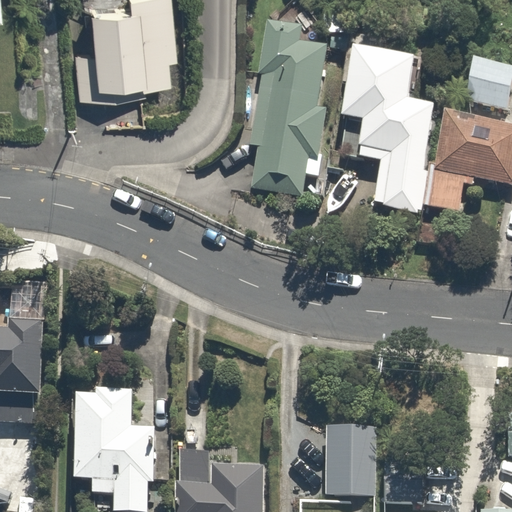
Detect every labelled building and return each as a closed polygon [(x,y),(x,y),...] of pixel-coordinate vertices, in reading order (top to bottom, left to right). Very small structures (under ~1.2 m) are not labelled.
[(88,54),(72,55),(76,99),(141,93),(140,85),(165,83),(163,59),(172,58),(166,0),(122,0),(123,6),(84,9),(88,54)] [(276,27),(251,151),(261,153),(254,192),(307,203),(314,164),(326,167),(337,114),(325,111),(337,53),(309,47),(311,34),(276,27)] [(358,56),(339,158),(385,167),(378,203),(418,210),(437,109),(421,106),(428,69),(358,56)] [(511,69),(482,64),(473,109),(511,116),(511,69)] [(511,125),(457,115),(446,170),(433,167),(425,210),(432,211),(465,218),(467,205),(477,207),(481,186),(511,191),(511,125)] [(0,431),(35,433),(36,404),(45,404),(49,324),(15,323),(14,335),(0,334),(0,431)] [(121,511),(156,511),(158,436),(137,435),(137,405),(90,404),(88,489),(101,490),(100,500),(121,501),(121,511)] [(375,499),(377,433),(332,431),(330,498),(375,499)] [(420,461),(390,460),(389,509),(419,509),(420,461)] [(185,491),(184,511),(271,511),(273,471),(215,469),(214,493),(185,491)]
